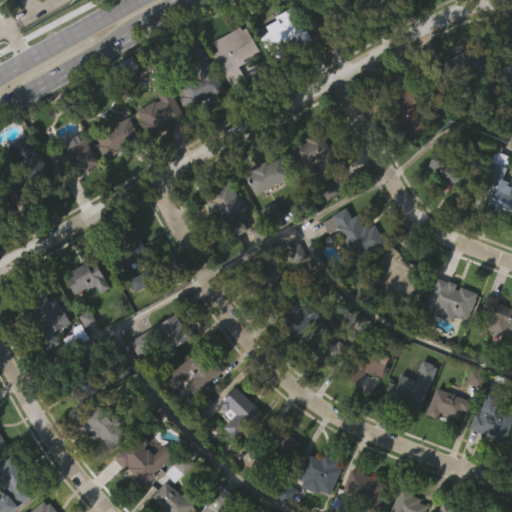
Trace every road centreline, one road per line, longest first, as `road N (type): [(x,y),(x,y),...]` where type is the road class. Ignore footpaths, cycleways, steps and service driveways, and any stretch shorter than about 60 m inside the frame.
road 1 (residential): [(0,264),(444,17),(475,5),(511,7)]
road 2 (residential): [(152,180),(224,311),(271,367),(373,434),(511,487)]
road 3 (residential): [(336,79),(420,222),(511,261)]
road 4 (residential): [(0,349),(79,477),(111,511)]
road 5 (primary): [(138,0),(0,76)]
road 6 (primary): [(0,110),(135,35)]
